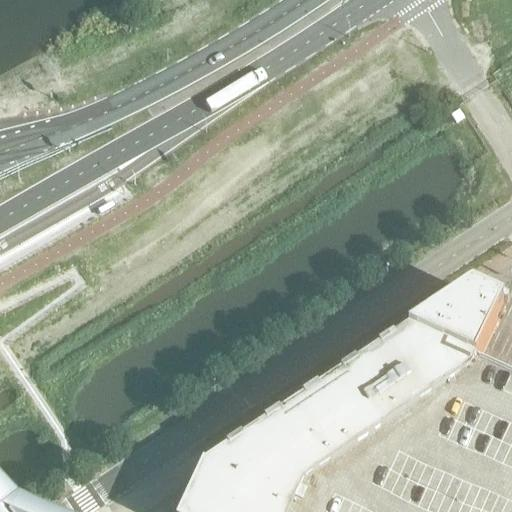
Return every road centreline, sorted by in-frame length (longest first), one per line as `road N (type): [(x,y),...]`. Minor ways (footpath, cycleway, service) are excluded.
road 1 (unclassified): [(76,511),(511,221)]
road 2 (primary): [(0,220),(301,53),(377,0)]
road 3 (primary): [(301,0),(152,93),(0,156)]
road 4 (unclassified): [(511,147),(421,0)]
